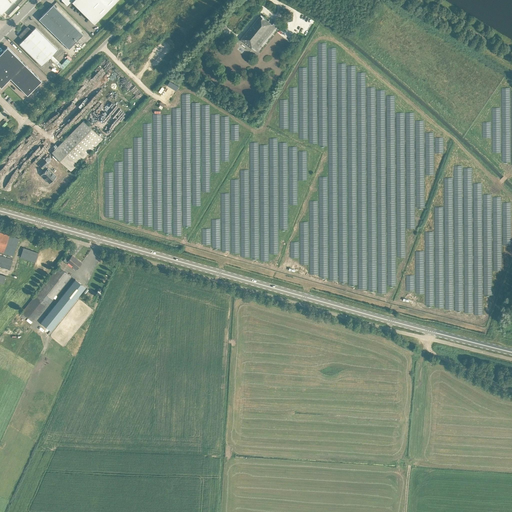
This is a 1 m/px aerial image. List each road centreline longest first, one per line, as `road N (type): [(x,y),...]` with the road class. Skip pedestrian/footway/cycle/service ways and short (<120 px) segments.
road 1 (unclassified): [(24,124),(149,0)]
road 2 (primary): [(217,272),(98,238)]
road 3 (unclassified): [(215,280),(96,246)]
